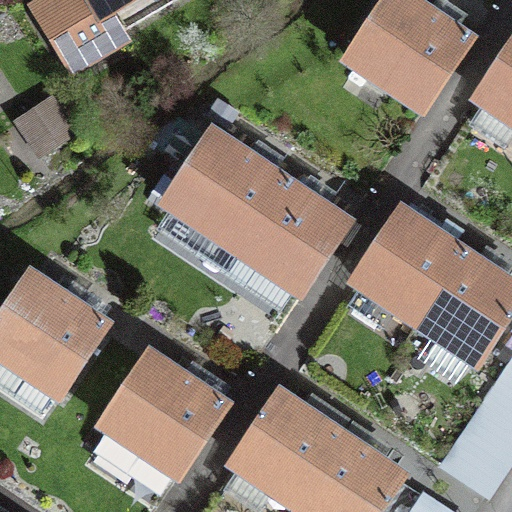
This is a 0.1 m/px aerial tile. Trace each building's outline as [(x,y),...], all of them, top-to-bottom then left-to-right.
[(120,0),(47,0),(34,8),(64,59),(115,29),(103,10),(120,0)] [(423,111),(468,45),(400,0),(389,0),(349,61),(423,111)] [(511,50),(479,100),(511,122),(511,50)] [(16,122),(40,157),(76,133),(52,98),(16,122)] [(166,204),(240,253),(284,187),(211,138),(166,204)] [(284,187),(240,253),(301,294),(345,228),(284,187)] [(401,217),(356,283),(417,324),(461,257),(401,217)] [(511,291),(461,257),(417,324),(478,364),(511,312),(511,291)] [(0,323),(0,357),(59,397),(103,330),(29,281),(0,323)] [(148,360),(104,426),(179,476),(223,410),(148,360)] [(511,456),(511,366),(444,468),(486,496),(511,456)] [(234,465),(295,506),(339,440),(278,399),(234,465)] [(339,440),(295,506),(303,511),(378,511),(400,481),(339,440)] [(446,511),(425,497),(414,511),(446,511)]
